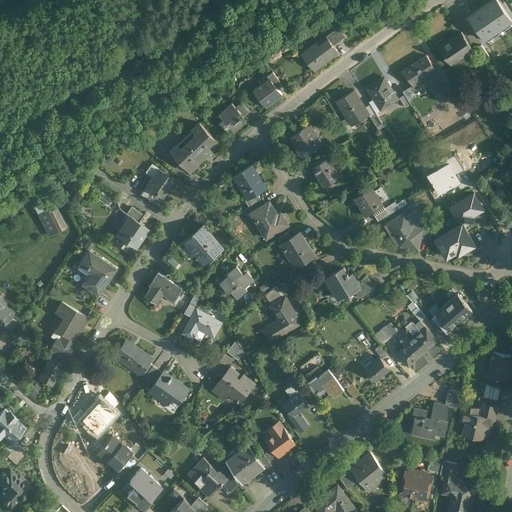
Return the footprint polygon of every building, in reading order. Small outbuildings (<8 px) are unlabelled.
[(511,21),(497,0),(491,0),(468,16),(484,40),(511,21)] [(338,26),(326,35),(328,39),(329,38),(334,45),(346,35),(338,26)] [(461,32),(454,36),(455,37),(440,47),(445,55),(444,55),(445,56),(448,55),(453,63),(466,54),(466,55),(474,50),(461,32)] [(328,39),(319,46),(317,42),(306,51),(313,60),(309,63),(314,69),(338,51),(334,45),(329,38),(328,39)] [(489,57),(481,45),(475,49),(483,61),(489,57)] [(426,55),(403,70),(413,85),(425,77),(440,101),(449,95),(444,87),(434,71),(436,70),(426,55)] [(280,80),(273,71),(267,75),(270,78),(275,84),(280,80)] [(398,99),(384,76),(367,87),(381,109),(398,99)] [(270,78),(254,90),(266,106),(282,94),(275,84),(270,78)] [(459,93),(452,82),(444,87),(449,95),(451,98),(459,93)] [(354,89),(337,100),(351,122),(359,117),(361,120),(369,115),(354,89)] [(411,104),(405,94),(399,97),(405,107),(411,104)] [(232,102),(219,114),(224,119),(221,122),(229,130),(230,128),(234,132),(245,122),(242,118),(241,116),(240,116),(239,115),(241,112),(236,106),(232,102)] [(250,111),(242,102),(236,106),(241,112),(245,116),(250,111)] [(382,123),(376,113),(370,117),(376,127),(382,123)] [(200,123),(171,150),(190,171),(219,143),(200,123)] [(310,124),(293,135),(305,155),(322,144),(310,124)] [(152,157),(144,150),(141,154),(148,161),(152,157)] [(434,169),(427,173),(439,193),(461,181),(457,173),(464,170),(455,154),(450,157),(448,154),(431,163),(434,169)] [(327,170),(317,176),(324,187),(340,178),(328,158),(322,161),(327,170)] [(322,161),(312,167),(317,176),(327,170),(322,161)] [(175,181),(152,164),(145,173),(153,178),(146,187),(162,198),(175,181)] [(255,170),(252,165),(234,175),(248,199),(249,199),(257,194),(266,189),(258,175),(259,174),(258,174),(257,174),(255,170),(256,170),(256,169),(255,170)] [(162,198),(146,187),(141,195),(160,209),(166,201),(162,198)] [(372,187),(355,198),(366,216),(383,206),(372,187)] [(257,194),(249,199),(248,199),(245,200),(249,207),(261,200),(257,194)] [(473,194),(451,206),(460,223),(483,210),(473,194)] [(249,207),(244,210),(247,216),(251,213),(266,204),(263,199),(261,200),(249,207)] [(404,199),(396,204),(398,209),(407,203),(404,199)] [(266,204),(251,213),(252,213),(253,213),(257,220),(255,221),(256,222),(267,238),(288,226),(281,214),(277,216),(274,212),(275,211),(269,202),(266,204)] [(394,202),(385,208),(385,209),(388,214),(398,209),(396,204),(394,202)] [(55,206),(39,214),(50,235),(65,227),(55,206)] [(144,216),(133,208),(128,215),(130,216),(139,223),(144,216)] [(385,209),(375,215),(378,221),(388,214),(385,209)] [(413,227),(405,213),(385,225),(397,245),(400,243),(401,245),(418,249),(420,237),(423,238),(425,230),(413,227)] [(139,223),(130,216),(117,235),(136,248),(149,229),(139,223)] [(433,226),(426,224),(425,230),(423,238),(430,239),(433,226)] [(462,224),(436,239),(447,258),(457,252),(458,255),(475,245),(462,224)] [(223,249),(203,225),(185,240),(194,251),(196,248),(198,251),(207,262),(223,249)] [(288,232),(277,239),(280,245),(283,243),(291,238),(288,232)] [(291,238),(283,243),(286,248),(284,248),(285,250),(286,249),(297,266),(314,256),(300,233),(291,238)] [(194,251),(185,240),(178,247),(188,259),(198,251),(196,248),(194,251)] [(116,268),(88,250),(81,261),(77,267),(88,275),(82,283),(98,294),(116,268)] [(244,274),(242,272),(237,265),(228,273),(229,274),(220,282),(225,288),(229,293),(231,291),(237,299),(247,290),(245,287),(254,279),(247,271),(246,271),(247,271),(244,274)] [(347,272),(344,267),(327,277),(339,297),(354,289),(360,285),(360,284),(353,272),(350,274),(348,271),(347,272)] [(182,289),(158,272),(150,285),(152,286),(145,295),(154,301),(160,292),(174,302),(182,289)] [(368,280),(360,284),(360,285),(354,289),(360,298),(373,289),(368,280)] [(197,290),(188,283),(184,287),(193,295),(197,290)] [(277,286),(274,287),(266,294),(272,304),(284,298),(277,286)] [(412,300),(418,297),(414,290),(408,294),(412,300)] [(197,291),(191,301),(196,304),(202,294),(197,291)] [(457,293),(433,315),(447,331),(472,310),(457,293)] [(294,311),(285,297),(284,298),(272,304),(271,305),(280,320),(265,329),(271,339),(300,322),(300,321),(299,322),(296,316),(295,316),(293,312),(294,311)] [(4,305),(0,301),(0,327),(2,325),(12,314),(14,312),(5,304),(4,305)] [(88,316),(62,301),(55,311),(68,319),(60,331),(64,333),(74,339),(75,339),(88,316)] [(413,302),(408,306),(413,311),(418,307),(413,302)] [(426,317),(418,307),(413,311),(420,320),(421,321),(422,321),(426,317)] [(222,323),(197,308),(183,332),(193,338),(198,328),(214,337),(222,323)] [(12,314),(2,325),(11,333),(21,321),(12,314)] [(438,339),(422,321),(421,321),(420,320),(415,324),(413,321),(407,326),(413,333),(412,334),(414,337),(411,339),(422,353),(438,339)] [(397,330),(391,322),(386,326),(392,334),(397,330)] [(386,326),(386,325),(380,329),(387,338),(392,334),(386,326)] [(74,339),(64,333),(60,339),(72,345),(75,339),(74,339)] [(72,345),(60,339),(57,337),(50,348),(56,352),(66,358),(66,357),(73,346),(72,345)] [(411,339),(397,351),(409,365),(422,353),(411,339)] [(151,358),(127,340),(116,355),(141,373),(149,362),(151,358)] [(236,340),(227,351),(233,355),(240,346),(236,340)] [(379,344),(375,348),(382,357),(387,354),(379,344)] [(240,346),(233,355),(239,360),(245,352),(240,346)] [(66,358),(56,352),(53,357),(62,362),(63,363),(66,358)] [(318,352),(300,365),(307,375),(309,373),(319,366),(325,361),(318,352)] [(511,356),(493,352),(488,375),(506,379),(511,356)] [(380,355),(366,367),(376,379),(390,368),(380,355)] [(53,357),(51,356),(39,377),(51,384),(56,375),(57,375),(59,372),(57,370),(62,362),(53,357)] [(149,362),(141,373),(145,376),(153,365),(149,362)] [(145,376),(145,377),(154,383),(163,372),(153,365),(145,376)] [(329,366),(321,372),(320,371),(322,370),(319,366),(309,373),(313,378),(311,380),(323,396),(332,390),(335,394),(345,388),(329,366)] [(242,376),(230,367),(213,389),(225,398),(234,387),(245,395),(255,383),(243,374),(242,376)] [(189,389),(172,377),(173,376),(171,375),(171,376),(164,371),(163,372),(154,383),(150,390),(158,396),(159,395),(170,402),(173,398),(180,402),(189,389)] [(290,380),(296,389),(302,385),(296,376),(295,376),(290,380)] [(360,391),(353,381),(346,386),(353,396),(360,391)] [(36,383),(28,391),(35,397),(43,390),(36,383)] [(500,388),(486,385),(483,396),(498,400),(500,388)] [(461,392),(448,389),(446,401),(452,402),(451,407),(457,408),(461,392)] [(299,391),(285,401),(295,414),(303,408),(302,407),(308,403),(299,391)] [(449,405),(434,402),(431,417),(427,416),(429,411),(414,408),(412,415),(415,416),(413,424),(418,425),(416,433),(423,434),(422,435),(435,438),(435,434),(445,436),(448,419),(446,418),(449,405)] [(496,406),(484,403),(481,415),(492,417),(492,418),(494,418),(496,406)] [(481,415),(474,413),(476,407),(464,405),(461,420),(466,421),(464,430),(476,433),(475,436),(489,439),(494,418),(492,418),(492,417),(481,415)] [(16,416),(9,410),(8,411),(4,408),(0,412),(0,435),(3,432),(12,440),(24,427),(15,418),(16,416)] [(295,442),(279,420),(269,427),(273,433),(267,438),(273,447),(279,455),(289,448),(288,447),(295,442)] [(131,452),(112,435),(98,450),(117,467),(123,461),(131,452)] [(260,458),(249,442),(227,458),(244,480),(265,465),(260,458)] [(26,451),(18,443),(7,454),(15,463),(26,451)] [(279,455),(273,447),(264,453),(265,454),(272,465),(282,458),(279,455)] [(138,459),(131,452),(123,461),(130,468),(138,459)] [(389,475),(370,452),(352,466),(353,468),(359,476),(361,478),(363,476),(372,487),(380,480),(381,481),(389,475)] [(272,465),(265,454),(260,458),(265,465),(267,468),(272,465)] [(214,466),(210,462),(204,457),(195,466),(193,469),(199,474),(195,478),(201,484),(200,485),(209,493),(220,482),(221,483),(228,478),(227,477),(221,469),(218,471),(214,467),(214,466)] [(443,460),(430,458),(428,469),(441,472),(443,460)] [(457,464),(443,460),(441,472),(441,473),(444,473),(447,474),(453,475),(455,476),(455,475),(454,475),(457,464)] [(130,468),(123,461),(117,467),(124,474),(130,468)] [(161,486),(140,467),(129,479),(130,479),(131,479),(136,484),(128,493),(136,500),(136,501),(137,502),(145,493),(147,495),(150,498),(161,486)] [(18,476),(10,468),(7,471),(3,471),(0,473),(0,483),(9,492),(5,496),(13,504),(19,497),(20,498),(23,498),(25,495),(25,492),(25,491),(29,486),(26,483),(28,482),(23,477),(20,480),(17,477),(18,476)] [(353,468),(350,469),(340,477),(348,487),(357,481),(357,478),(359,476),(353,468)] [(412,471),(405,470),(403,479),(404,479),(402,487),(401,488),(401,491),(402,494),(405,494),(407,494),(414,495),(419,473),(420,470),(413,468),(412,471)] [(231,473),(227,477),(228,478),(221,483),(228,492),(239,484),(231,473)] [(419,473),(414,495),(422,497),(422,498),(426,499),(428,497),(429,494),(428,493),(430,485),(431,485),(433,476),(419,473)] [(462,479),(457,478),(456,481),(452,480),(453,475),(447,474),(446,479),(444,487),(443,490),(445,492),(447,493),(448,492),(453,493),(453,495),(454,497),(452,498),(451,503),(452,504),(451,505),(449,511),(468,511),(471,501),(470,500),(473,484),(472,484),(461,482),(462,479)] [(338,484),(314,502),(319,508),(321,511),(329,511),(339,504),(345,511),(350,511),(356,508),(338,484)] [(184,496),(174,487),(167,494),(177,504),(184,496)] [(145,493),(137,502),(136,501),(135,502),(145,511),(153,503),(146,497),(147,495),(145,493)] [(208,503),(199,495),(194,500),(202,508),(203,509),(208,503)] [(194,500),(191,503),(184,496),(177,504),(169,511),(200,511),(199,511),(202,508),(194,500)]
